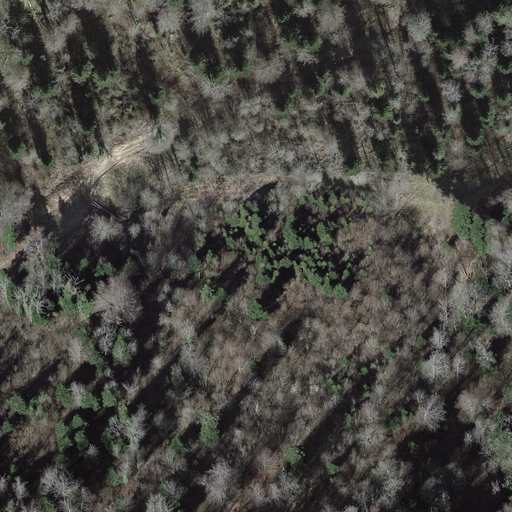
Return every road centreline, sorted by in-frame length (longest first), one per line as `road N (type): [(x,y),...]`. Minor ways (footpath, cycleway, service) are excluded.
road 1 (track): [(408,0),(376,28),(102,161),(84,182),(88,216),(0,270)]
road 2 (track): [(511,171),(462,195),(332,181),(121,222),(88,216)]
